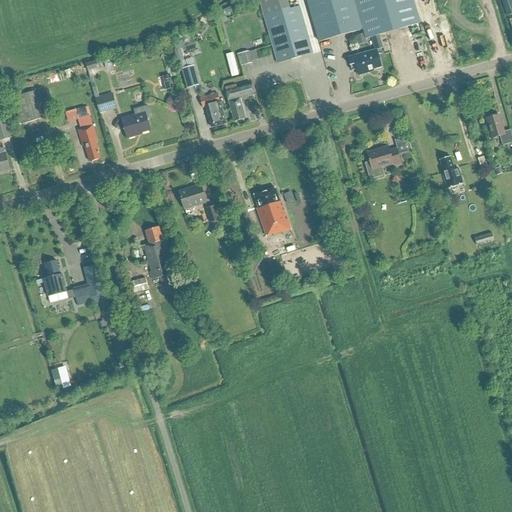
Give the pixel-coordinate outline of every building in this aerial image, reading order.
[(290,9),(287,0),(259,0),(277,64),(313,54),(300,7),(290,9)] [(417,25),(409,0),(306,0),(319,42),(363,30),(366,39),(417,25)] [(507,16),(511,14),(511,2),(511,0),(508,0),(503,2),(507,16)] [(223,16),(233,12),(231,7),(221,11),(223,16)] [(373,70),(381,68),(376,50),(348,58),(352,71),(357,70),(359,76),(374,72),(373,70)] [(248,52),(242,53),(237,55),(240,67),(252,63),(248,52)] [(193,56),(184,58),(185,66),(194,64),(193,56)] [(88,71),(101,67),(99,59),(86,63),(88,71)] [(181,69),(187,89),(199,85),(194,66),(181,69)] [(167,82),(179,79),(177,69),(165,71),(167,82)] [(237,88),(236,85),(225,89),(234,121),(245,118),(240,99),(255,95),(252,84),(237,88)] [(34,92),(14,99),(13,99),(21,125),(43,118),(34,92)] [(112,94),(95,98),(99,114),(116,109),(112,94)] [(212,128),(226,124),(218,94),(200,99),(203,108),(206,107),(212,128)] [(78,118),(88,116),(86,107),(76,110),(78,118)] [(133,110),(135,116),(122,119),(127,139),(142,134),(142,133),(150,131),(147,120),(149,120),(152,115),(150,109),(146,107),(133,110)] [(502,146),(511,142),(511,135),(510,130),(504,132),(499,115),(487,119),(492,138),(500,136),(502,146)] [(388,121),(393,134),(401,131),(396,118),(388,121)] [(0,141),(11,138),(6,121),(0,122),(0,141)] [(98,142),(93,126),(78,130),(83,147),(85,146),(90,162),(101,159),(96,143),(98,142)] [(11,134),(16,162),(23,161),(18,132),(11,134)] [(367,154),(370,162),(365,164),(370,180),(385,176),(382,168),(393,164),(394,167),(402,165),(399,155),(411,151),(409,143),(394,140),(397,149),(390,151),(388,147),(367,154)] [(463,146),(455,148),(459,163),(466,161),(463,146)] [(0,173),(10,170),(5,153),(0,154),(0,173)] [(441,168),(447,190),(463,185),(458,169),(455,170),(451,157),(440,160),(443,168),(441,168)] [(22,167),(28,182),(34,179),(28,165),(22,167)] [(423,189),(420,177),(411,179),(414,191),(423,189)] [(184,210),(206,203),(201,186),(179,193),(184,210)] [(266,236),(290,228),(282,202),(280,202),(277,194),(278,193),(277,190),(276,190),(275,188),(254,195),(259,209),(257,209),(266,236)] [(292,192),(288,193),(284,194),(287,204),(293,202),(291,196),(293,196),(292,192)] [(222,227),(219,221),(215,206),(206,209),(211,223),(212,223),(214,230),(222,227)] [(145,231),(149,244),(149,245),(150,247),(145,248),(149,261),(147,262),(153,280),(160,278),(165,295),(179,291),(164,241),(160,227),(145,231)] [(48,297),(67,292),(62,274),(60,275),(56,261),(44,264),(48,278),(43,279),(48,297)] [(276,264),(266,267),(272,286),(282,283),(276,264)] [(105,294),(98,265),(83,269),(91,298),(105,294)] [(143,291),(141,280),(128,283),(131,294),(143,291)]
